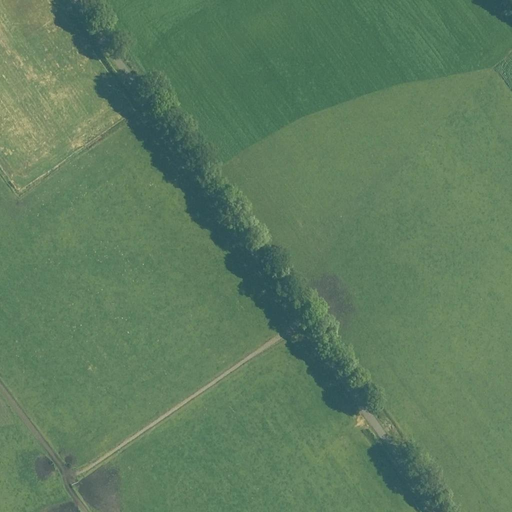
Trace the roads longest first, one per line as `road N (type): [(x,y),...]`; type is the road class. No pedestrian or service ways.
road 1 (unclassified): [(438,511),(72,0)]
road 2 (track): [(0,384),(62,468),(85,474),(305,321)]
